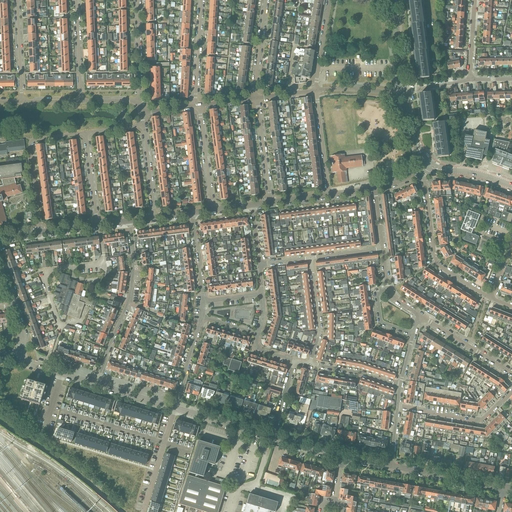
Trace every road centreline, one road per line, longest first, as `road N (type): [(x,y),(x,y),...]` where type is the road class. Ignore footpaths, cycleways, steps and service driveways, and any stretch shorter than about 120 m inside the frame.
road 1 (residential): [(94,383),(135,275),(129,222)]
road 2 (residential): [(489,297),(437,262),(421,171)]
road 3 (residential): [(85,134),(29,146),(40,234)]
road 4 (residential): [(397,405),(478,420),(511,391)]
